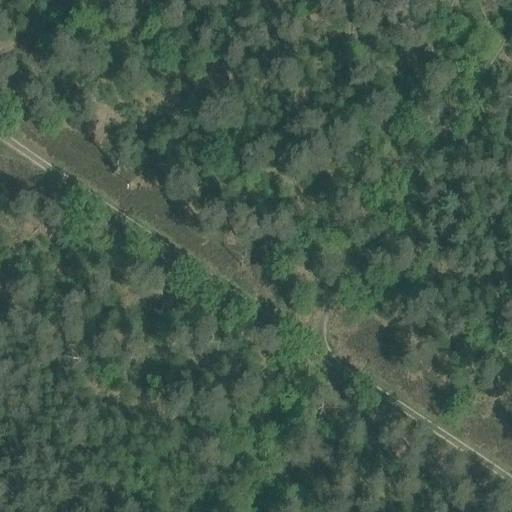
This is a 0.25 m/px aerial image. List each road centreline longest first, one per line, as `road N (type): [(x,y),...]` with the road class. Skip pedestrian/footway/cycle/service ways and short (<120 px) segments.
road 1 (track): [(0,135),(316,349)]
road 2 (track): [(511,43),(316,349)]
road 3 (track): [(316,349),(511,479)]
road 4 (track): [(316,349),(211,511)]
